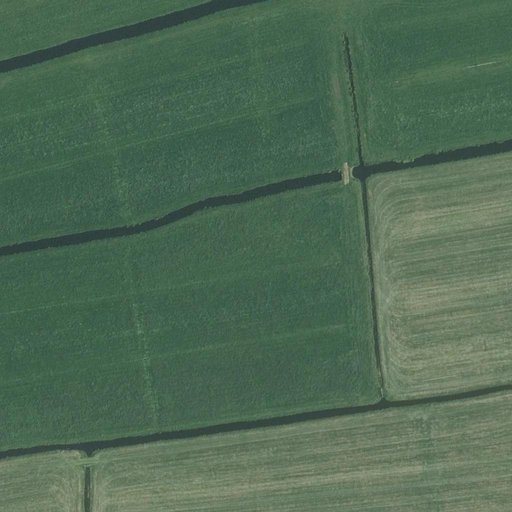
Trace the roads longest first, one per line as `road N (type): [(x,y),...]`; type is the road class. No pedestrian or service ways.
road 1 (track): [(350,212),(332,33),(341,0)]
road 2 (track): [(373,393),(511,373)]
